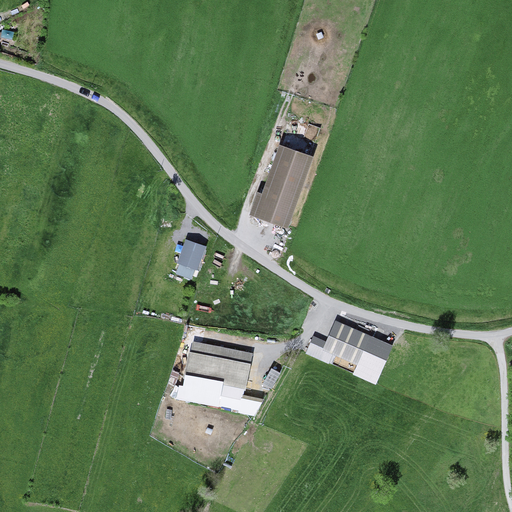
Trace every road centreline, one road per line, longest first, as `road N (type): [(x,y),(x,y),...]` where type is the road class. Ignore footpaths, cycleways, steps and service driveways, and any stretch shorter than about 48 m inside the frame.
road 1 (track): [(511,327),(488,333),(402,324),(327,300),(202,217),(139,132),(88,96),(0,66)]
road 2 (track): [(488,333),(503,375),(511,510)]
